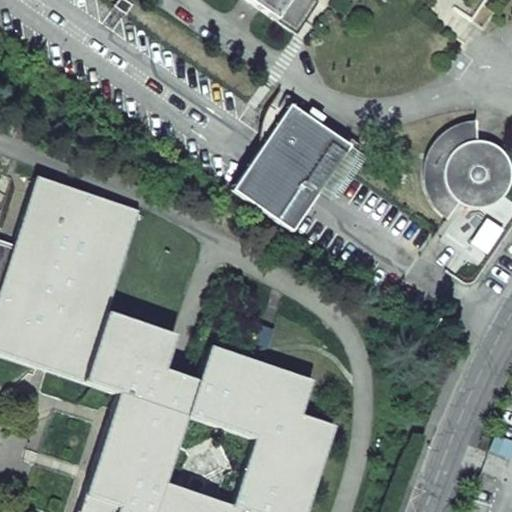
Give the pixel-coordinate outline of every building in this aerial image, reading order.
[(131,6),(122,0),(117,0),(113,7),(112,7),(124,16),(131,6)] [(241,0),(294,36),(316,4),(309,0),(241,0)] [(301,106),(279,92),(267,110),(265,124),(273,136),(292,107),(297,110),(301,106)] [(233,194),(295,235),(319,198),(352,146),(297,110),(292,107),(273,136),(260,155),(233,194)] [(473,142),(472,122),(471,122),(466,123),(455,125),(448,129),(441,133),(440,134),(431,143),(426,151),(426,152),(424,156),(422,161),(420,171),(420,181),(421,183),(421,186),(423,195),(431,209),(439,218),(444,221),(455,204),(461,208),(469,210),(477,210),(484,208),(489,206),(495,203),(503,194),(507,184),(507,182),(508,181),(507,169),(506,166),(506,163),(502,157),(498,151),(489,146),(482,144),(473,142)] [(137,213),(33,177),(10,247),(0,243),(0,357),(112,395),(73,511),(303,511),(330,428),(296,416),(308,382),(204,348),(193,382),(160,371),(171,337),(103,315),(137,213)]
